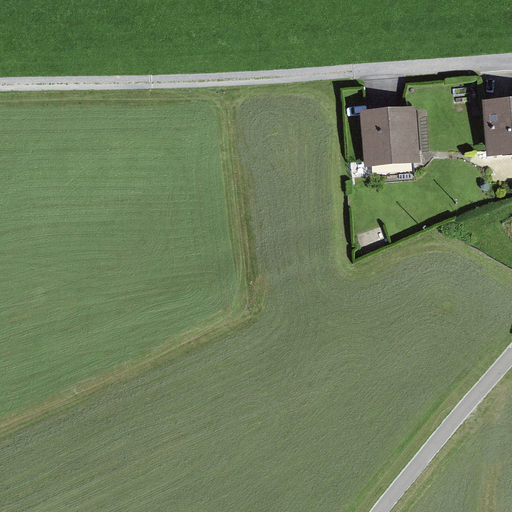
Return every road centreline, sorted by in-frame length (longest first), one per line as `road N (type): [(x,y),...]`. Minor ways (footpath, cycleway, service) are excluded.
road 1 (track): [(0,88),(511,64)]
road 2 (residential): [(511,347),(380,511)]
